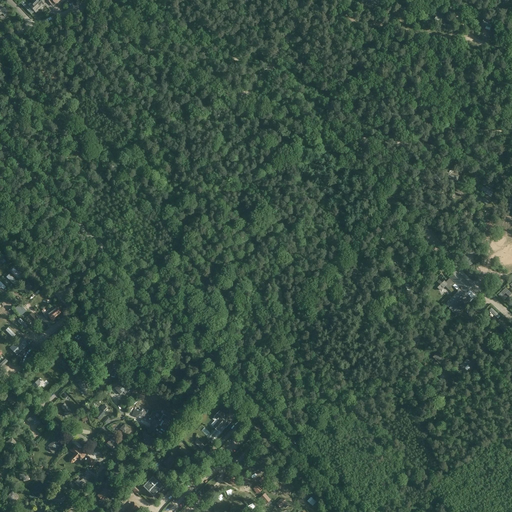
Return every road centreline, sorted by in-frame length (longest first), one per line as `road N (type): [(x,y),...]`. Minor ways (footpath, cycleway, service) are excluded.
road 1 (tertiary): [(360,511),(0,144)]
road 2 (track): [(75,9),(88,23),(128,29),(232,96),(332,133),(448,150),(511,179)]
road 3 (track): [(298,12),(511,48)]
road 4 (track): [(104,250),(59,296),(0,236)]
road 5 (unknown): [(49,409),(88,353),(76,314),(59,296)]
road 6 (unknown): [(75,511),(104,462),(49,409)]
road 7 (track): [(232,96),(246,94),(278,54),(303,0)]
